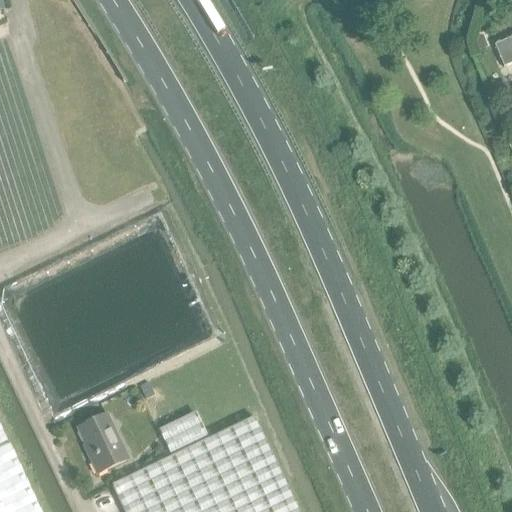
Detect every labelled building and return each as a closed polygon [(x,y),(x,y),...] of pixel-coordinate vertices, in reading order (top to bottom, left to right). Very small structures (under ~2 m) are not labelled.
[(480,37),(473,40),(478,52),(485,49),(480,37)] [(511,64),(511,39),(494,47),(503,68),(511,64)] [(148,383),(139,388),(145,401),(154,396),(148,383)] [(195,415),(158,432),(169,455),(206,438),(195,415)] [(97,477),(127,462),(106,417),(78,430),(91,457),(88,459),(97,477)] [(297,511),(294,505),(253,420),(252,420),(111,487),(122,511),(297,511)] [(0,429),(0,511),(38,511),(13,456),(0,429)]
